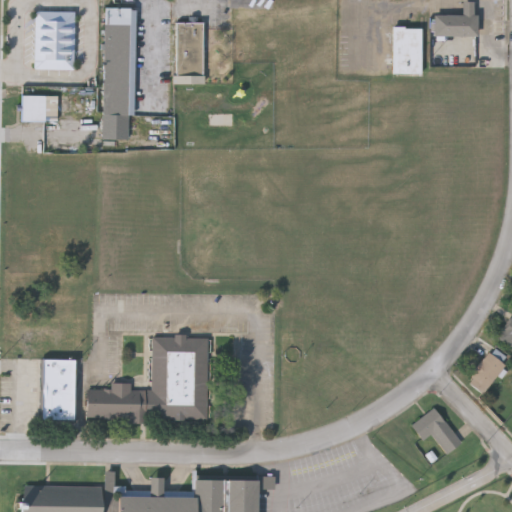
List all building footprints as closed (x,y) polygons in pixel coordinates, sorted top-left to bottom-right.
[(434,36),(434,15),(462,15),(462,2),(477,2),(477,36),(434,36)] [(134,9),(133,117),(103,116),(104,8),(134,9)] [(74,70),(34,70),(34,12),(74,12),(74,70)] [(203,22),(202,84),(174,83),(174,22),(203,22)] [(393,60),(393,29),(421,29),(421,60),(393,60)] [(44,123),(21,123),(21,96),(44,96),(44,123)] [(511,345),(497,338),(511,311),(511,345)] [(85,421),(85,389),(108,389),(108,383),(130,383),(130,390),(150,390),(150,337),(206,337),(206,420),(85,421)] [(468,375),(488,351),(505,365),(485,389),(468,375)] [(39,421),(39,359),(74,359),(74,421),(39,421)] [(411,427),(423,443),(432,436),(447,456),(461,445),(435,410),(411,427)] [(257,511),(23,511),(23,489),(103,489),(103,473),(114,473),(114,487),(124,487),(124,492),(149,492),(149,479),(162,478),(162,493),(193,493),(193,481),(257,481),(257,511)]
